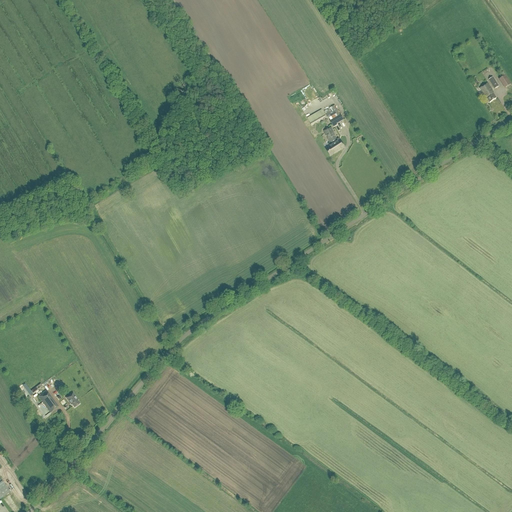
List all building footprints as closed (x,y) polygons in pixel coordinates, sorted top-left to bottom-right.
[(474,73),(479,82),(484,79),(479,70),(474,73)] [(511,84),(505,75),(499,79),(505,88),(511,84)] [(499,87),(494,79),(493,77),(489,80),(490,82),(495,89),(499,87)] [(480,88),(489,103),(496,98),(491,91),(492,91),(488,83),(480,88)] [(478,103),(480,102),(482,106),(485,105),(478,90),(473,92),(478,103)] [(337,109),(335,105),(324,111),(326,115),(328,117),(331,120),(330,121),(333,127),(338,125),(338,124),(344,120),(341,115),(340,115),(337,109)] [(310,124),(325,116),(322,110),(307,118),(310,124)] [(330,143),(330,144),(337,140),(336,139),(331,128),(324,131),(330,143)] [(330,144),(330,143),(329,144),(330,146),(326,149),(330,156),(335,153),(336,154),(345,148),(338,138),(336,139),(337,140),(330,144)] [(81,398),(75,390),(68,394),(70,396),(66,398),(71,405),(72,404),(75,408),(80,404),(77,401),(81,398)] [(58,407),(46,391),(38,397),(50,413),(58,407)] [(184,405),(182,403),(177,407),(176,406),(171,411),(175,415),(184,405)] [(0,499),(10,492),(0,478),(0,499)]
